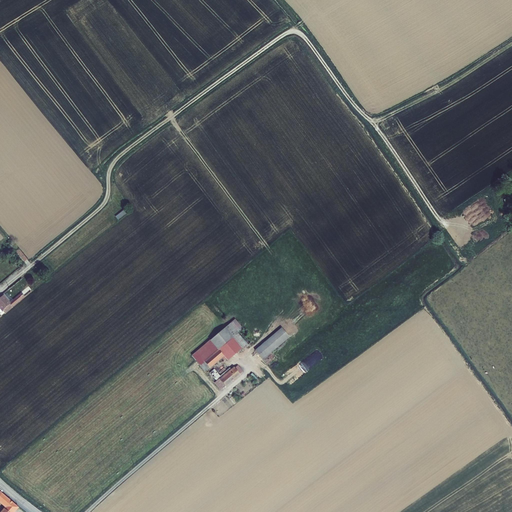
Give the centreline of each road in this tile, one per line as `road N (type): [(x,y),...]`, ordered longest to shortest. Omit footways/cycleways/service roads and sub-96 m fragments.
road 1 (track): [(511,43),(450,84),(372,119),(306,38),(286,32),(117,157),(102,205),(31,264)]
road 2 (track): [(87,511),(257,364)]
